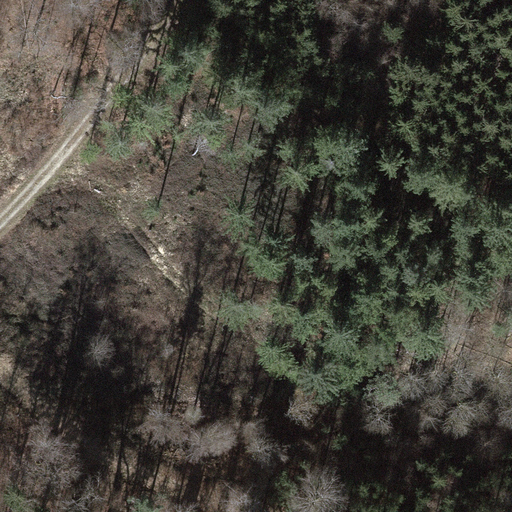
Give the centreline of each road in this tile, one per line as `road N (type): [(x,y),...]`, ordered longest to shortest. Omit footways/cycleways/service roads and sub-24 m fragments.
road 1 (track): [(238,511),(98,441),(0,356)]
road 2 (track): [(0,214),(44,178),(173,0)]
